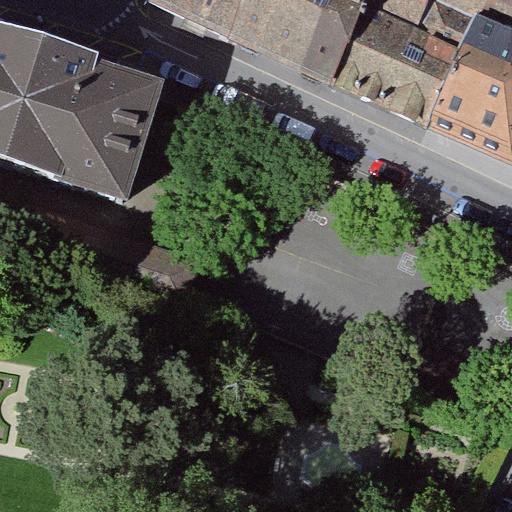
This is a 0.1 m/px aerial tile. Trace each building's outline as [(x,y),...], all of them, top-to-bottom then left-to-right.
[(176,0),(169,21),(362,108),(393,19),(399,0),(176,0)] [(511,0),(399,0),(393,19),(453,40),(469,6),(511,23),(511,0)] [(393,19),(362,108),(456,147),(511,28),(511,23),(469,6),(453,40),(393,19)] [(511,28),(456,147),(511,170),(511,28)] [(0,163),(124,203),(163,97),(93,74),(98,63),(60,52),(22,40),(19,49),(0,43),(0,163)] [(0,212),(112,262),(188,295),(201,261),(0,184),(0,212)]
